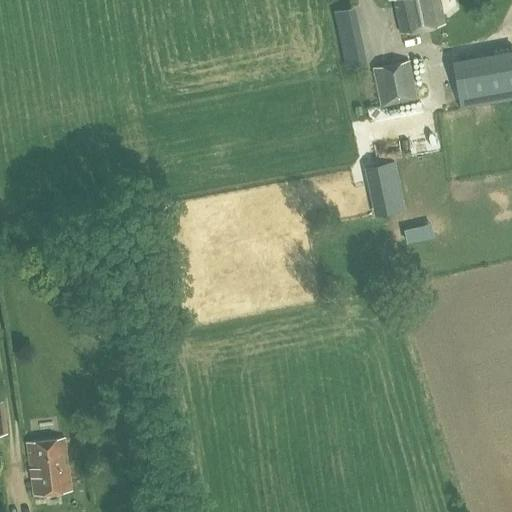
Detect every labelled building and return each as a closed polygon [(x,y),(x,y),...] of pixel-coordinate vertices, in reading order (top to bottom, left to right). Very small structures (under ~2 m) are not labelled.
[(393,0),(401,33),(445,24),(439,0),(393,0)] [(338,12),(350,73),(372,69),(370,57),(373,57),(363,7),(338,12)] [(511,41),(454,52),(455,59),(511,49),(511,41)] [(511,53),(452,64),(460,109),(511,99),(511,53)] [(374,67),(383,107),(419,99),(411,60),(374,67)] [(382,132),(383,155),(411,154),(411,131),(382,132)] [(394,161),(367,167),(370,183),(378,181),(384,212),(404,208),(394,161)] [(409,188),(433,182),(428,163),(405,169),(409,188)] [(15,206),(28,217),(36,207),(23,197),(15,206)] [(438,210),(414,213),(416,231),(440,228),(438,210)] [(0,400),(0,434),(9,433),(5,400),(0,400)] [(27,442),(34,494),(71,490),(64,437),(27,442)]
